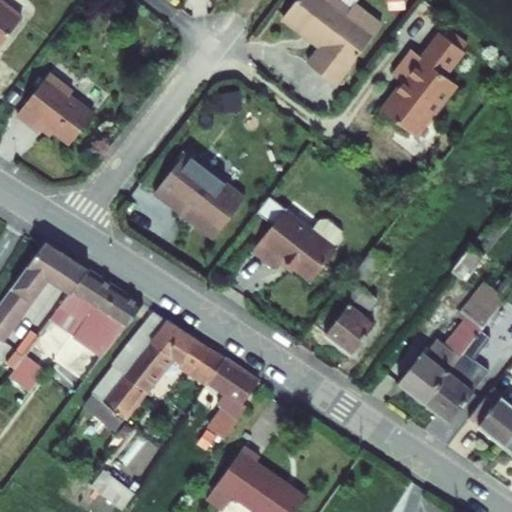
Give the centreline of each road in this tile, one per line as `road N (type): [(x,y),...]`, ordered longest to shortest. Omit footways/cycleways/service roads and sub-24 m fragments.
road 1 (tertiary): [(504,511),(71,229)]
road 2 (residential): [(71,229),(214,40)]
